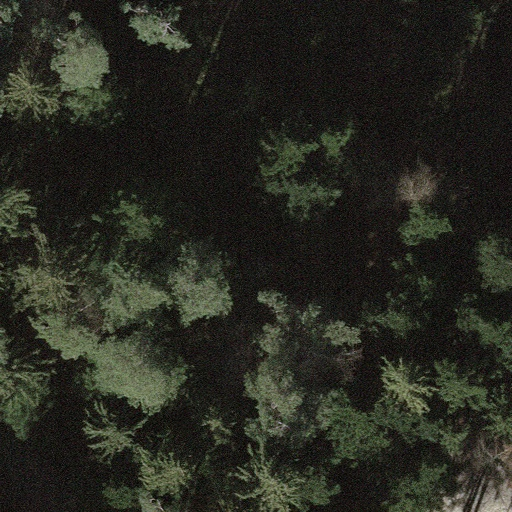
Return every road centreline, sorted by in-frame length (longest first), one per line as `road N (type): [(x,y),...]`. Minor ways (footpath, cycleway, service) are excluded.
road 1 (track): [(511,331),(433,511)]
road 2 (track): [(0,410),(120,511)]
